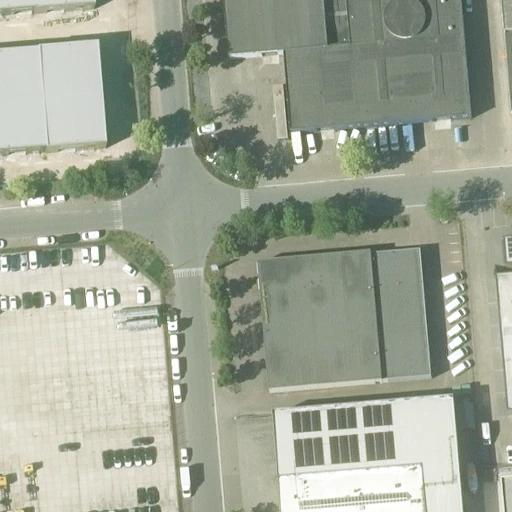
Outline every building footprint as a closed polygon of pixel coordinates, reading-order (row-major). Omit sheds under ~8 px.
[(93,0),(0,0),(0,8),(94,0),(93,0)] [(223,0),(229,62),(283,57),(290,136),(358,131),(470,121),(460,0),(223,0)] [(511,0),(500,0),(511,117),(511,0)] [(97,40),(0,48),(0,150),(106,141),(97,40)] [(511,280),(497,282),(508,418),(511,417),(511,244),(505,245),(507,271),(511,270),(511,280)] [(258,266),(269,395),(431,381),(420,253),(371,257),(371,256),(258,266)] [(464,511),(455,401),(274,416),(281,511),(464,511)] [(511,511),(511,489),(502,490),(504,511),(511,511)]
